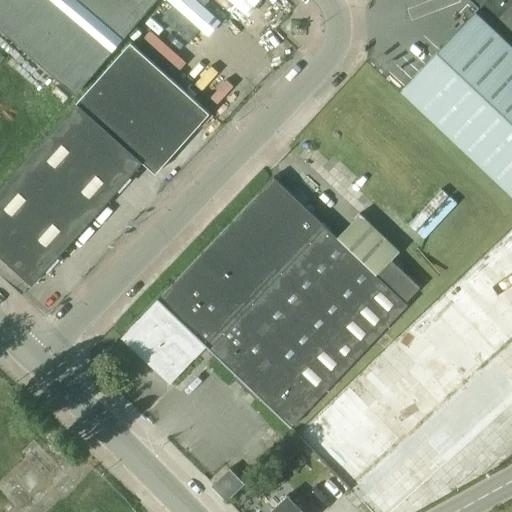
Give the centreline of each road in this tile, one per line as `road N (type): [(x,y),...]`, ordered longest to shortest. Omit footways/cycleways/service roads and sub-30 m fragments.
road 1 (unclassified): [(36,361),(329,57),(340,29),(332,0)]
road 2 (unclassified): [(188,511),(36,361)]
road 3 (unknown): [(336,7),(422,12),(511,65)]
